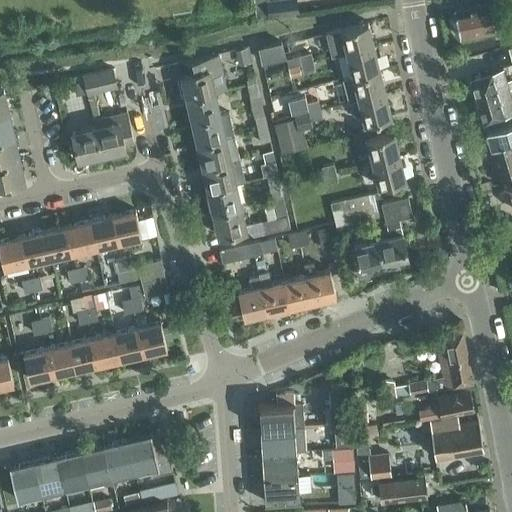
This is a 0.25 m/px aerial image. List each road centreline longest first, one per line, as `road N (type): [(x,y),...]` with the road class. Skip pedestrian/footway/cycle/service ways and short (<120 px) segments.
road 1 (tertiary): [(473,278),(412,0)]
road 2 (residential): [(226,380),(473,278)]
road 3 (residential): [(0,438),(226,380)]
road 4 (tertiary): [(511,494),(473,278)]
road 5 (residential): [(226,380),(162,172)]
road 6 (residential): [(239,511),(226,380)]
